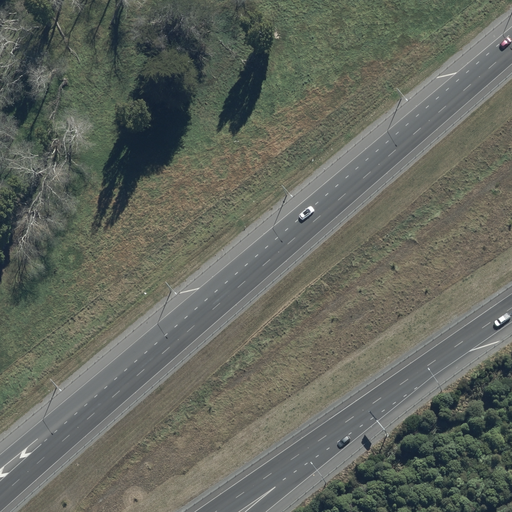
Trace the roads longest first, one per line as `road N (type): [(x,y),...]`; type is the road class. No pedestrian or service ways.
road 1 (motorway): [(0,498),(288,244)]
road 2 (motorway): [(0,459),(288,244)]
road 3 (motorway): [(467,337),(215,511)]
road 4 (motorway): [(288,244),(511,48)]
road 5 (motorway): [(467,337),(273,511)]
